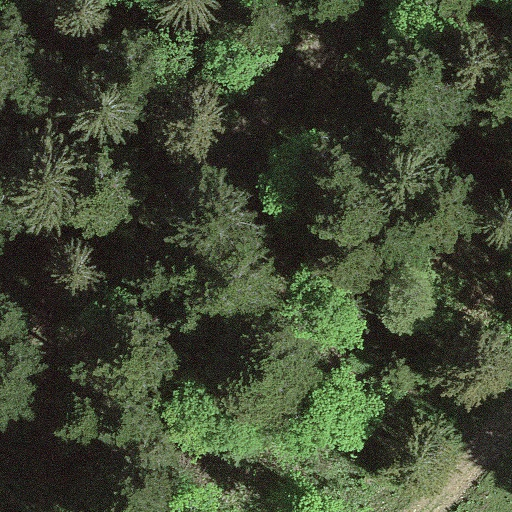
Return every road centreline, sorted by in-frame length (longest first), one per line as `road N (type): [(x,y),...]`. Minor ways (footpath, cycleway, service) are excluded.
road 1 (track): [(0,411),(264,103),(367,0)]
road 2 (track): [(417,511),(511,412)]
